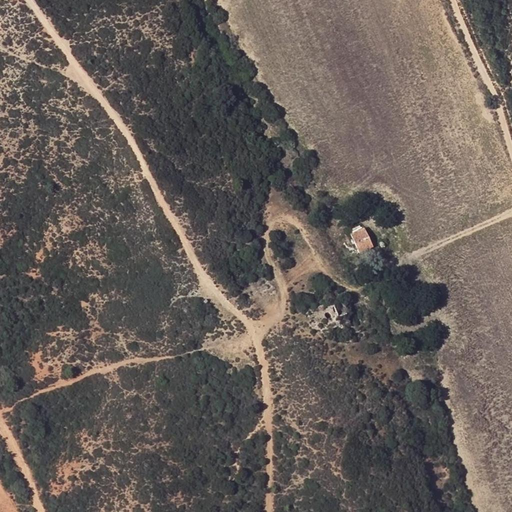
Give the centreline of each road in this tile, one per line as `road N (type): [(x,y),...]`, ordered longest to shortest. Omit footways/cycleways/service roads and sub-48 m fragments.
road 1 (track): [(31,0),(134,144),(203,274),(253,330),(263,357),(268,445),(263,511)]
road 2 (track): [(253,330),(273,324),(281,304),(264,243),(280,214),(300,218),(342,282),(362,283),(511,197)]
road 3 (track): [(452,0),(511,145)]
